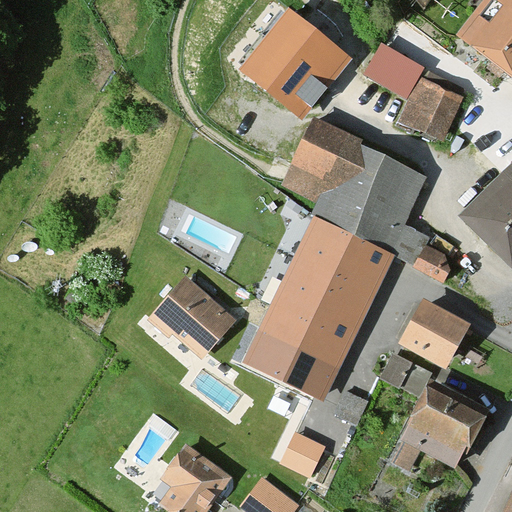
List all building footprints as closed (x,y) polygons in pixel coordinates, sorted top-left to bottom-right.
[(511,0),(491,0),(465,33),(511,70),(511,0)] [(348,65),(291,20),(246,76),(303,121),(348,65)] [(406,95),(417,72),(423,64),(380,40),(363,71),(406,95)] [(466,94),(417,72),(406,95),(394,122),(443,145),(466,94)] [(424,180),(313,127),(281,193),(320,212),(391,246),(424,180)] [(511,168),(465,215),(511,261),(511,168)] [(391,246),(320,212),(244,370),(324,408),(399,250),(391,246)] [(447,264),(427,252),(415,272),(444,289),(451,277),(443,272),(447,264)] [(186,285),(152,322),(168,337),(172,333),(202,360),(233,326),(186,285)] [(424,303),(403,342),(443,364),(465,325),(424,303)] [(394,357),(381,380),(419,400),(432,377),(394,357)] [(480,411),(432,385),(392,458),(406,466),(417,445),(451,464),(480,411)] [(357,422),(368,397),(346,387),(335,412),(357,422)] [(293,426),(278,459),(313,474),(327,442),(293,426)] [(185,450),(161,484),(174,493),(162,510),(164,511),(208,511),(230,482),(185,450)] [(263,484),(244,509),(248,511),(294,511),(297,509),(263,484)]
